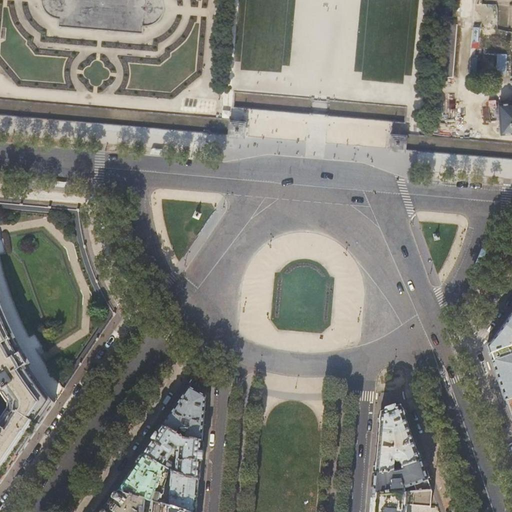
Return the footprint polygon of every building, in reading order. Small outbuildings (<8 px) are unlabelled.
[(511,101),(499,103),(502,135),(511,134),(511,101)] [(228,136),(245,138),(246,121),(243,121),(230,120),(229,133),(228,136)] [(398,151),(406,151),(406,150),(406,148),(407,135),(393,134),(390,133),(389,150),(398,151)] [(39,384),(32,374),(27,365),(29,364),(22,353),(13,335),(8,323),(0,305),(0,304),(0,483),(26,445),(54,404),(47,394),(39,384)] [(511,312),(505,322),(503,325),(494,337),(495,337),(487,346),(489,354),(511,346),(511,312)] [(511,346),(489,354),(493,363),(501,389),(506,400),(511,398),(511,346)] [(207,387),(191,378),(169,411),(172,413),(174,410),(190,387),(196,390),(206,396),(207,387)] [(204,420),(206,396),(196,390),(190,387),(174,410),(172,413),(162,427),(185,438),(202,441),(204,420)] [(411,432),(401,404),(381,412),(378,440),(376,473),(389,471),(394,469),(395,464),(400,462),(402,467),(421,460),(411,432)] [(162,427),(154,439),(143,455),(165,467),(169,469),(185,476),(199,480),(201,452),(202,441),(185,438),(162,427)] [(160,493),(156,491),(156,490),(154,489),(154,488),(156,487),(157,486),(165,467),(143,455),(132,471),(119,491),(153,501),(157,502),(158,500),(160,493)] [(421,460),(402,467),(394,469),(389,471),(376,473),(375,484),(374,495),(403,493),(403,489),(412,486),(414,492),(432,490),(426,474),(421,460)] [(195,511),(197,496),(199,480),(185,476),(169,469),(166,477),(172,478),(170,502),(158,500),(157,502),(162,504),(188,511),(195,511)] [(432,490),(414,492),(403,493),(374,495),(372,511),(404,511),(405,504),(431,507),(432,490)] [(153,501),(119,491),(114,498),(104,511),(143,511),(145,505),(152,505),(153,501)]
